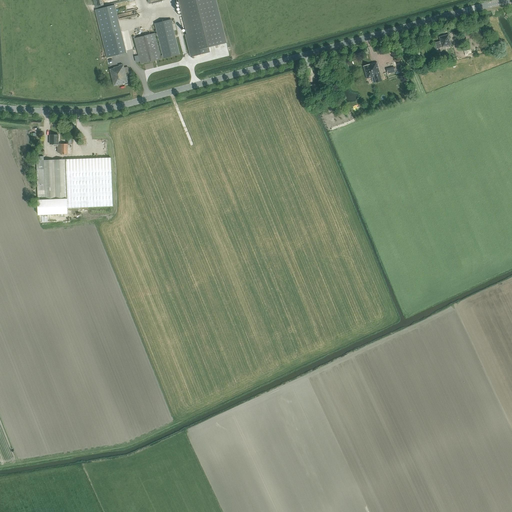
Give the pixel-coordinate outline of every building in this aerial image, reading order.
[(226,43),(215,0),(181,0),(190,33),(185,34),(191,57),(207,53),(206,48),(226,43)] [(115,5),(95,10),(107,58),(127,53),(115,5)] [(180,55),(171,19),(155,24),(157,33),(156,34),(155,33),(134,39),(141,64),(180,55)] [(435,42),(437,49),(438,53),(446,51),(445,47),(449,46),(449,45),(451,44),(449,35),(439,37),(440,41),(435,42)] [(374,64),(374,63),(363,66),(367,79),(375,77),(376,82),(382,81),(377,63),(374,64)] [(114,69),(109,70),(113,86),(127,83),(123,66),(122,66),(122,65),(121,65),(121,66),(113,68),(114,69)] [(317,83),(305,87),(308,99),(323,95),(321,87),(326,85),(323,76),(316,78),(317,83)] [(53,146),(58,146),(58,152),(62,154),(71,154),(71,144),(59,144),(59,135),(50,135),(50,144),(54,144),(53,146)] [(44,160),(44,156),(36,157),(38,200),(45,200),(44,160)] [(66,159),(44,160),(45,200),(68,199),(66,159)] [(85,159),(72,159),(74,208),(87,207),(85,159)] [(68,214),(68,199),(45,200),(38,200),(38,215),(68,214)]
